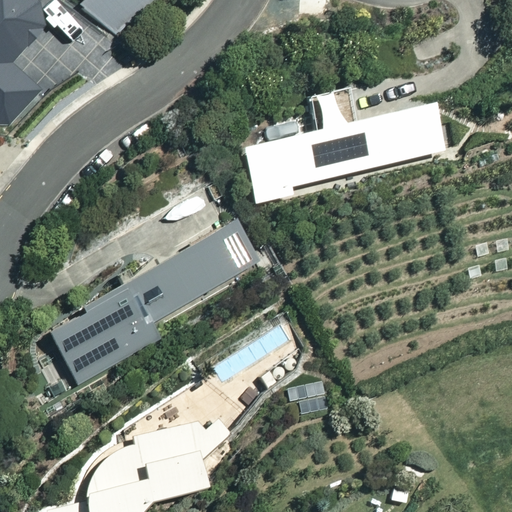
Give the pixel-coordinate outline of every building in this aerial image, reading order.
[(0,0),(0,124),(8,124),(39,88),(6,58),(40,21),(33,0),(0,0)] [(76,0),(112,35),(148,0),(76,0)] [(441,149),(429,99),(237,144),(251,202),(289,193),(287,185),(441,149)] [(257,260),(234,217),(73,306),(76,311),(45,328),(75,383),(157,338),(148,321),(257,260)] [(137,511),(146,501),(210,489),(192,425),(106,453),(88,472),(82,495),(35,509),(36,511),(137,511)]
